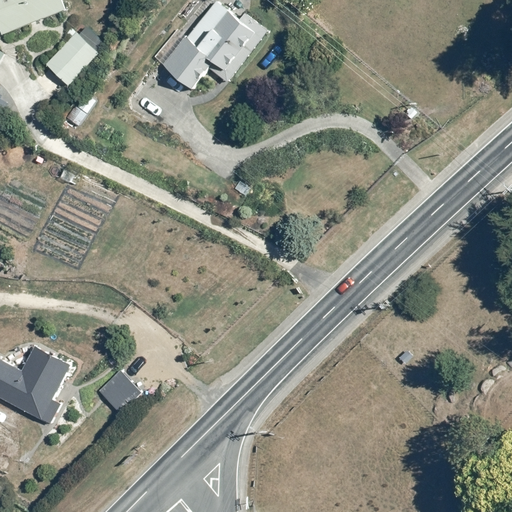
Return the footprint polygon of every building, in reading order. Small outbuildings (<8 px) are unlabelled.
[(0,0),(0,19),(3,18),(9,33),(73,8),(69,0),(0,0)] [(231,0),(195,0),(157,54),(207,90),(228,60),(245,72),(274,30),(231,0)] [(101,51),(76,30),(48,62),(73,83),(101,51)] [(0,395),(56,423),(66,402),(59,399),(64,388),(66,384),(78,360),(47,345),(35,369),(0,352),(0,395)] [(145,391),(123,366),(99,388),(122,413),(145,391)]
